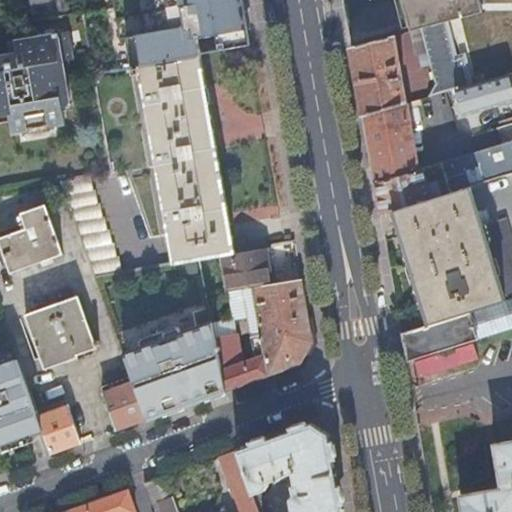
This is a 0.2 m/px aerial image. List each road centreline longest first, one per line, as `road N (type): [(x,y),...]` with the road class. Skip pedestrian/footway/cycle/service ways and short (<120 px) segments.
road 1 (residential): [(364,372),(0,503)]
road 2 (secondary): [(364,372),(299,0)]
road 3 (secondary): [(388,511),(364,372)]
